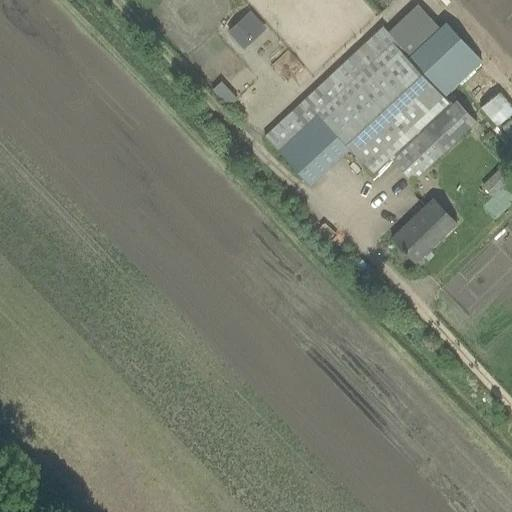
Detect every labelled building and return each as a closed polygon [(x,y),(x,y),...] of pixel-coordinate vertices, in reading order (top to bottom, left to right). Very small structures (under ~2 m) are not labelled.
[(418,6),(389,33),(383,27),(264,138),(297,173),(336,137),(367,169),(446,95),(441,89),(413,60),(409,56),(439,29),(418,6)] [(250,11),(227,32),(243,50),(266,29),(250,11)] [(483,101),(500,94),(492,72),(474,79),(483,101)] [(237,99),(221,82),(212,90),(229,107),(237,99)] [(477,123),(455,100),(391,160),(412,183),(431,165),(477,123)] [(492,198),(509,180),(498,170),(482,188),(492,198)] [(392,239),(415,263),(456,224),(433,199),(392,239)]
